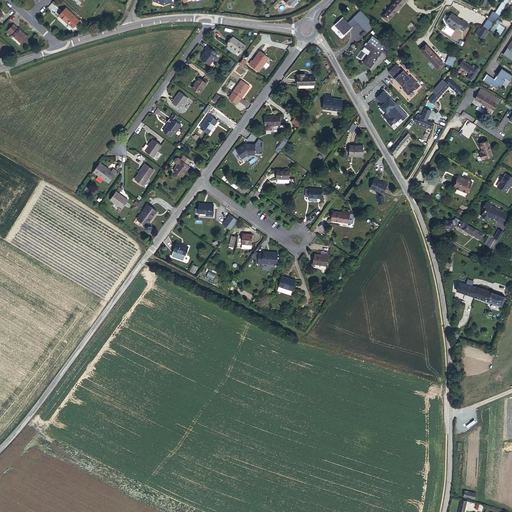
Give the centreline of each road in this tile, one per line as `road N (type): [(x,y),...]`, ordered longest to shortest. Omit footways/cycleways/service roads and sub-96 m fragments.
road 1 (unclassified): [(313,37),(409,196),(440,278),(450,413),(444,511)]
road 2 (unclassified): [(201,182),(0,449)]
road 3 (unclassified): [(303,38),(201,182)]
road 4 (residential): [(210,19),(120,151)]
